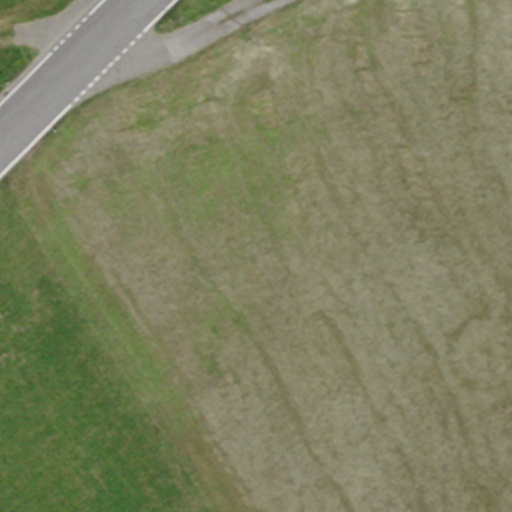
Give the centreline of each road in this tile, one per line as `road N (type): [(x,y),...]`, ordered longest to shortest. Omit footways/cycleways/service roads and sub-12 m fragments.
road 1 (track): [(78,64),(176,46),(277,0)]
road 2 (tertiary): [(0,140),(143,0)]
